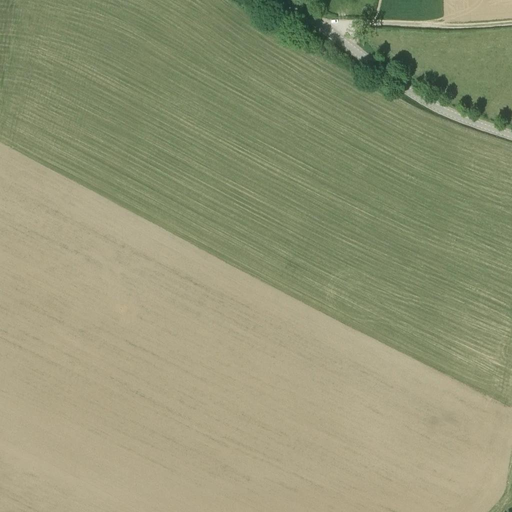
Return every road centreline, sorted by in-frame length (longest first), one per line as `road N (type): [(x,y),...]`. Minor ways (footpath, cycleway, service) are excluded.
road 1 (tertiary): [(511,135),(427,102),(287,0)]
road 2 (track): [(373,23),(511,22)]
